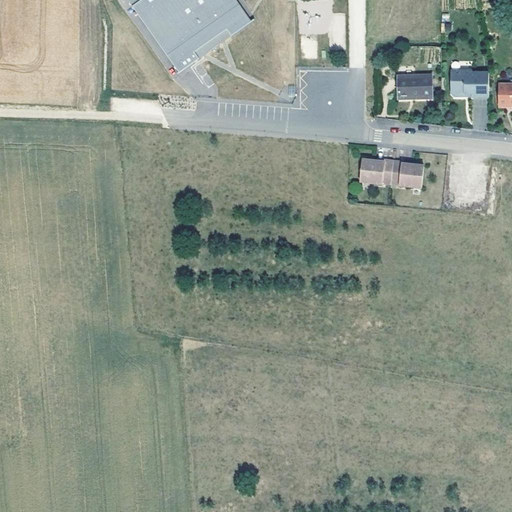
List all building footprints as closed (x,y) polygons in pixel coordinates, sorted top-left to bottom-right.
[(129,0),(176,72),(251,24),(235,0),(129,0)] [(165,70),(172,67),(166,52),(159,55),(165,70)] [(472,73),(451,73),(452,95),(454,98),(462,97),(465,95),(469,95),(469,97),(472,97),(472,99),(489,98),(489,74),(472,74),(472,73)] [(398,76),(399,99),(432,98),(432,75),(398,76)] [(511,85),(499,85),(499,108),(511,107),(511,85)] [(390,184),(392,160),(383,159),(383,162),(373,161),(361,160),(359,181),(390,184)] [(392,160),(390,184),(420,187),(422,166),(411,165),(401,164),(401,161),(392,160)]
